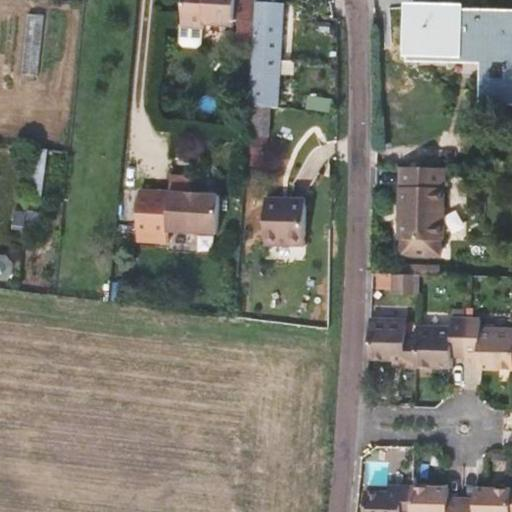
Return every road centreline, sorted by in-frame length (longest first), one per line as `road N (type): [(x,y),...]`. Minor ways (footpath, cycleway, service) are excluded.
road 1 (residential): [(345,420),(358,139),(354,0)]
road 2 (unknown): [(152,0),(136,154)]
